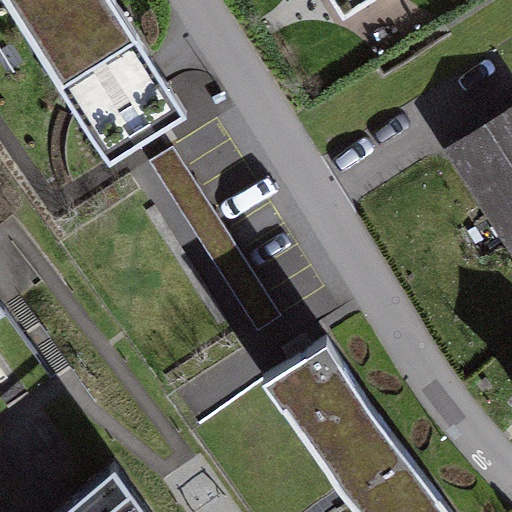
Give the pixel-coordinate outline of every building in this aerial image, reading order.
[(14,0),(80,104),(55,119),(63,209),(192,128),(111,0),(14,0)] [(511,120),(456,154),(511,248),(511,120)] [(212,186),(242,163),(223,139),(193,162),(212,186)] [(195,224),(171,238),(229,331),(253,317),(195,224)] [(448,511),(323,337),(262,380),(356,511),(448,511)] [(511,343),(500,355),(511,368),(511,343)] [(140,511),(111,472),(64,511),(140,511)]
